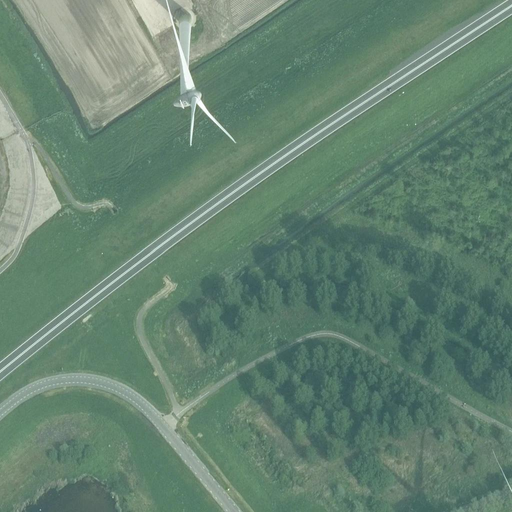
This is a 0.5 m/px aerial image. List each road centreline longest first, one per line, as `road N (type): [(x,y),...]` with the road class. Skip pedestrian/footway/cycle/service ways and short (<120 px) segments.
road 1 (trunk): [(0,372),(312,136),(511,5)]
road 2 (tertiary): [(0,412),(59,380),(112,386),(145,408),(234,511)]
